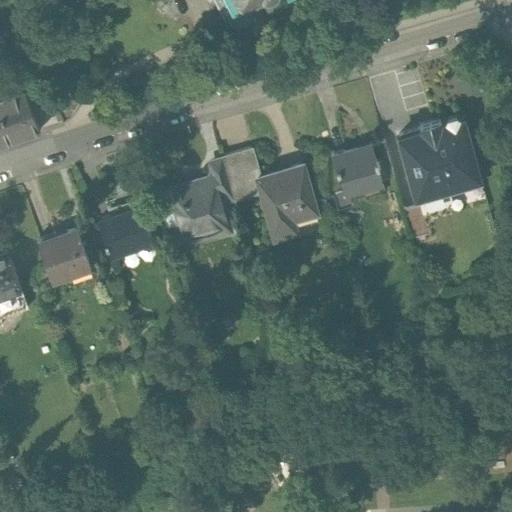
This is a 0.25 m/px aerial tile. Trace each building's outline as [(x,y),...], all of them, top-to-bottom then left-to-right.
[(214,0),(224,18),(226,20),(228,22),(230,24),(232,25),(235,25),(238,25),(241,24),(244,23),(246,21),(248,19),(249,17),(251,14),(251,10),(251,8),(251,6),(250,4),(256,0),(214,0)] [(0,146),(39,132),(25,94),(17,90),(0,95),(0,146)] [(420,122),(398,128),(414,185),(480,167),(463,110),(459,111),(455,108),(447,111),(445,114),(441,116),(440,113),(419,118),(420,122)] [(344,184),(360,179),(367,181),(382,177),(376,159),(378,158),(377,152),(375,153),(370,139),(332,150),(337,166),(339,165),(344,184)] [(223,158),(234,197),(234,198),(261,190),(256,172),(259,172),(251,146),(222,155),(223,158)] [(223,158),(210,162),(222,201),(234,197),(223,158)] [(256,172),(261,190),(273,230),(296,224),(293,212),(315,206),(302,159),(259,172),(256,172)] [(203,174),(200,176),(177,182),(178,186),(165,190),(170,207),(172,207),(179,232),(207,224),(208,225),(210,227),(212,228),(213,229),(215,230),(217,230),(220,229),(221,229),(223,227),(224,226),(225,224),(226,222),(226,220),(226,218),(222,201),(210,162),(208,162),(208,165),(208,168),(207,171),(205,173),(203,174)] [(419,194),(402,199),(410,228),(427,223),(419,194)] [(146,211),(140,197),(116,204),(119,211),(99,219),(107,238),(105,239),(106,243),(108,243),(111,250),(153,235),(145,214),(148,213),(147,210),(146,211)] [(55,232),(38,238),(52,279),(90,266),(76,227),(56,234),(55,232)] [(0,321),(3,320),(1,315),(28,305),(8,249),(0,252),(0,321)] [(373,460),(374,468),(386,467),(384,442),(348,445),(349,462),(373,460)] [(349,462),(350,469),(374,468),(373,460),(349,462)] [(176,511),(175,496),(160,497),(161,511),(176,511)]
